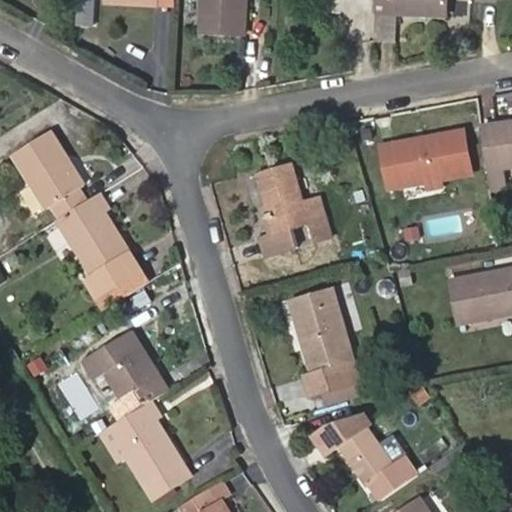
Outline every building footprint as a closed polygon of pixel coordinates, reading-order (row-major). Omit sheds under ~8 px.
[(203,0),(201,35),(247,37),(248,0),(203,0)] [(377,0),(377,13),(448,16),(448,0),(377,0)] [(496,2),(511,2),(511,0),(477,0),(477,7),(496,8),(496,2)] [(505,166),(511,165),(511,124),(483,128),(491,187),(508,185),(505,166)] [(365,137),(375,136),(374,127),(364,129),(365,137)] [(389,190),(473,175),(466,132),(381,146),(389,190)] [(79,190),(84,187),(52,134),(16,155),(48,209),(54,206),(62,218),(87,202),(79,190)] [(318,196),(305,199),(296,162),(256,173),(264,201),(274,234),(267,235),(259,237),(264,257),(297,248),(292,229),(309,225),(314,241),(329,237),(318,196)] [(141,271),(144,269),(106,213),(111,210),(101,193),(87,202),(62,218),(56,222),(92,277),(89,280),(99,297),(141,271)] [(264,201),(258,202),(267,235),(274,234),(264,201)] [(408,238),(421,236),(420,228),(406,229),(408,238)] [(460,323),(511,312),(511,269),(453,281),(460,323)] [(99,297),(107,309),(149,283),(141,271),(99,297)] [(350,365),(356,363),(333,289),(292,301),(314,376),(309,377),(314,395),(323,393),(351,385),(355,384),(350,365)] [(154,400),(169,391),(132,333),(85,360),(95,378),(90,383),(115,424),(154,400)] [(327,407),(355,399),(351,385),(323,393),(327,407)] [(154,499),(192,474),(158,420),(163,416),(154,400),(115,424),(109,428),(127,458),(154,499)] [(380,502),(418,476),(391,435),(378,443),(368,428),(374,425),(368,416),(328,428),(315,436),(327,454),(340,445),(380,502)] [(117,464),(127,458),(109,428),(99,434),(117,464)] [(231,496),(222,481),(205,492),(214,506),(220,502),(231,496)] [(226,511),(220,502),(214,506),(205,492),(182,506),(185,511),(226,511)] [(430,511),(422,500),(403,511),(430,511)]
